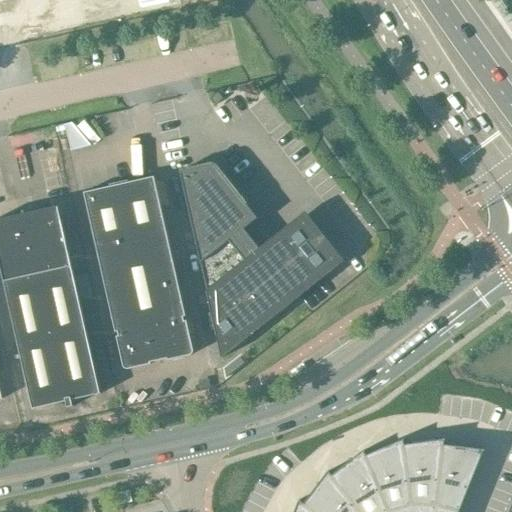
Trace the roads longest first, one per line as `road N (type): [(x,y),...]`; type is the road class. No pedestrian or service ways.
road 1 (unclassified): [(161,447),(294,409),(511,259)]
road 2 (secondary): [(379,0),(511,193)]
road 3 (unclassified): [(218,61),(0,108)]
road 4 (unclassified): [(0,481),(161,447)]
road 5 (secondary): [(511,108),(431,0)]
